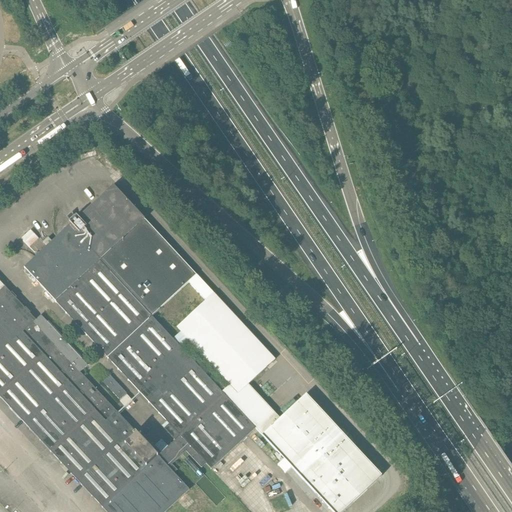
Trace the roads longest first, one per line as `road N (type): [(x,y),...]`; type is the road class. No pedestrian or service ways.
road 1 (trunk): [(137,0),(407,393)]
road 2 (trunk): [(93,98),(345,324),(407,393)]
road 3 (trunk): [(414,348),(174,0)]
road 4 (trunk): [(414,348),(364,236),(289,0)]
road 5 (unknown): [(0,255),(109,363),(162,435)]
road 6 (trunk): [(511,493),(414,348)]
road 7 (secondary): [(93,98),(237,0)]
road 8 (trunk): [(407,393),(489,511)]
road 9 (secondary): [(171,0),(69,69)]
